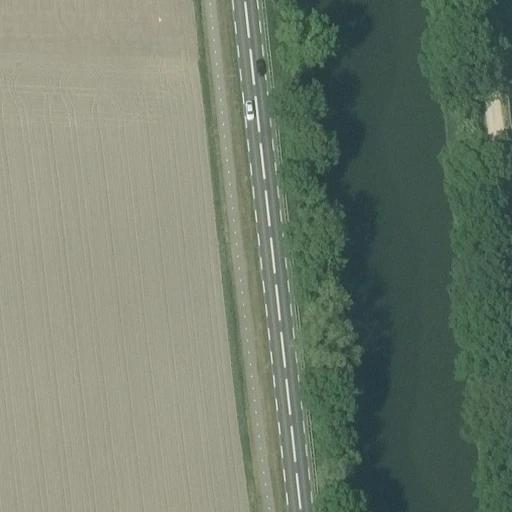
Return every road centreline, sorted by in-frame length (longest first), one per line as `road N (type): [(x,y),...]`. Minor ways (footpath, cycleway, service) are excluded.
road 1 (primary): [(303,511),(248,0)]
road 2 (unclassified): [(511,395),(466,0)]
